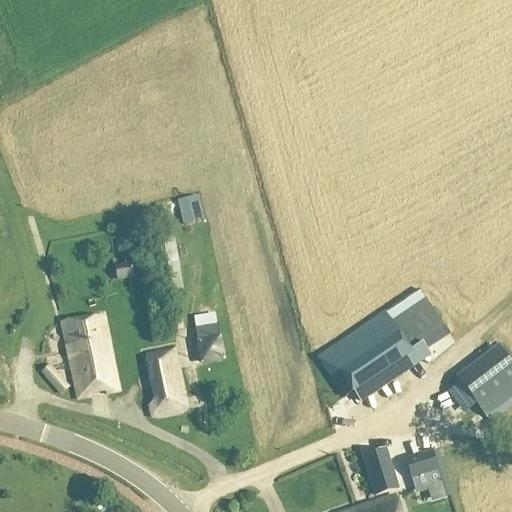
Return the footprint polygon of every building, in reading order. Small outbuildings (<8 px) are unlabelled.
[(196,227),(209,225),(205,202),(191,204),(196,227)] [(132,265),(114,267),(117,282),(134,279),(132,265)] [(412,353),(446,331),(419,290),(385,313),(386,315),(318,361),(345,399),(352,395),(361,405),(406,374),(398,363),(412,353)] [(63,325),(79,401),(120,393),(104,317),(63,325)] [(205,363),(222,362),(221,329),(203,330),(205,363)] [(486,418),(511,398),(511,354),(504,344),(456,379),(486,418)] [(176,350),(146,356),(156,402),(150,408),(153,420),(185,414),(188,410),(186,400),(187,399),(176,350)] [(70,388),(50,366),(41,374),(60,397),(70,388)] [(387,451),(362,459),(374,498),(399,490),(387,451)] [(434,499),(446,496),(444,491),(433,452),(405,460),(411,480),(414,479),(418,491),(430,488),(434,499)] [(352,511),(397,511),(393,498),(352,511)]
